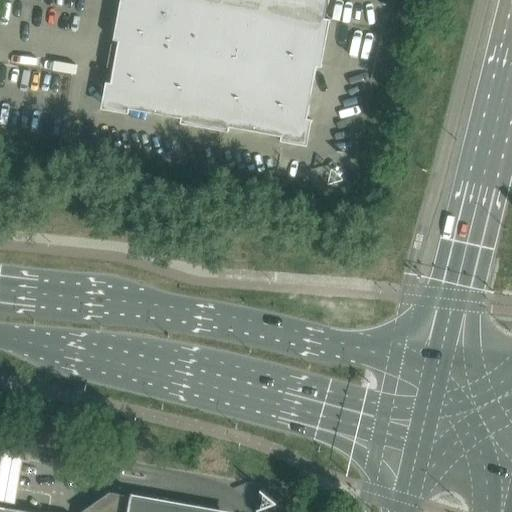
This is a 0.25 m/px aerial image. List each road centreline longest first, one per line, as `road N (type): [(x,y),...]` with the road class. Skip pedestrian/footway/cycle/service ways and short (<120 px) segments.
road 1 (tertiary): [(438,363),(154,308),(0,288)]
road 2 (tertiary): [(0,337),(421,438)]
road 3 (secondary): [(511,69),(438,363)]
